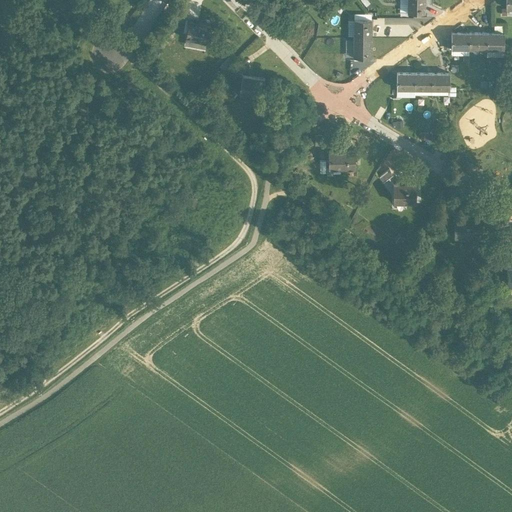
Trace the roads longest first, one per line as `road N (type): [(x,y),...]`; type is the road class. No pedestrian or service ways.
road 1 (track): [(266,198),(248,248),(0,424)]
road 2 (residential): [(337,100),(511,211)]
road 3 (residential): [(337,100),(478,0)]
road 4 (residential): [(230,0),(337,100)]
